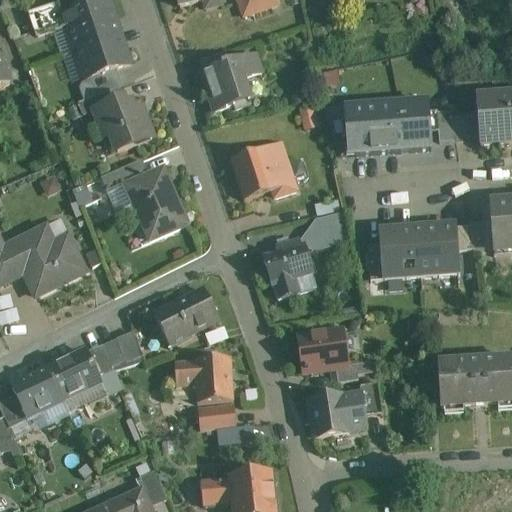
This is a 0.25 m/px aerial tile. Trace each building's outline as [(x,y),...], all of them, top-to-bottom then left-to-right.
[(221,0),(178,0),(180,10),(212,2),(213,7),(223,5),(221,0)] [(275,0),(237,0),(244,19),(253,16),(278,8),(275,0)] [(109,3),(63,19),(67,30),(75,55),(121,40),(109,3)] [(59,8),(31,17),(38,40),(67,30),(63,19),(59,8)] [(278,8),(253,16),(258,31),(283,23),(278,8)] [(121,40),(75,55),(85,83),(116,73),(130,68),(121,40)] [(229,65),(226,55),(201,63),(204,73),(229,65)] [(204,73),(202,74),(216,116),(233,110),(234,112),(252,107),(244,84),(262,78),(255,56),(229,65),(204,73)] [(0,63),(0,92),(10,88),(0,63)] [(122,90),(116,73),(85,83),(84,84),(90,102),(122,90)] [(90,102),(79,106),(84,120),(96,115),(95,114),(122,103),(123,105),(128,103),(123,90),(90,102)] [(511,97),(477,100),(478,118),(480,143),(480,148),(511,146),(511,97)] [(134,106),(124,109),(123,105),(122,103),(95,114),(96,115),(102,132),(108,130),(118,156),(153,142),(141,112),(137,114),(134,106)] [(428,106),(345,112),(348,159),(431,153),(428,106)] [(319,107),(299,112),(304,133),(319,129),(316,117),(321,116),(319,107)] [(478,118),(451,120),(455,145),(480,143),(478,118)] [(277,149),(232,163),(238,184),(284,169),(277,149)] [(143,164),(102,181),(108,195),(126,188),(149,179),(143,164)] [(284,169),(238,184),(244,203),(273,194),(275,201),(296,194),(287,168),(284,169)] [(149,179),(126,188),(127,191),(133,188),(140,205),(134,208),(150,245),(187,228),(164,173),(149,179)] [(86,189),(73,194),(78,207),(91,201),(86,189)] [(336,204),(314,208),(317,219),(339,215),(336,204)] [(511,205),(490,207),(494,255),(511,253),(511,205)] [(336,220),(314,224),(316,235),(339,231),(336,220)] [(60,225),(5,253),(0,243),(0,287),(1,290),(15,283),(11,276),(24,270),(39,300),(85,277),(60,225)] [(487,225),(469,227),(470,229),(474,253),(474,257),(489,256),(487,225)] [(470,229),(457,231),(459,255),(474,253),(470,229)] [(457,231),(379,237),(380,249),(383,284),(460,278),(459,255),(457,231)] [(298,246),(277,252),(279,258),(264,263),(272,289),(274,288),(279,303),(299,297),(295,282),(313,277),(305,251),(300,253),(298,246)] [(383,284),(380,249),(368,250),(371,285),(383,284)] [(205,293),(155,319),(165,340),(186,329),(190,338),(219,323),(205,293)] [(420,318),(409,319),(410,333),(421,333),(420,318)] [(343,335),(311,340),(313,350),(300,352),(304,377),(336,373),(348,371),(348,370),(343,335)] [(134,336),(116,343),(117,344),(125,365),(126,367),(143,360),(134,336)] [(117,344),(103,350),(112,370),(125,365),(117,344)] [(112,370),(103,350),(91,355),(103,380),(114,375),(112,370)] [(85,355),(49,373),(64,405),(79,397),(85,410),(106,400),(85,355)] [(231,362),(195,365),(195,367),(176,368),(177,393),(196,392),(197,408),(234,406),(231,362)] [(511,362),(438,367),(441,415),(511,410),(511,362)] [(371,366),(348,370),(348,371),(336,373),(338,387),(359,384),(358,379),(373,377),(371,366)] [(49,373),(13,391),(18,401),(28,422),(42,415),(49,431),(72,421),(64,405),(49,373)] [(121,393),(114,375),(103,380),(110,398),(121,393)] [(379,388),(360,391),(361,398),(362,398),(365,415),(382,412),(379,388)] [(344,398),(309,404),(315,443),(350,438),(349,436),(368,433),(365,415),(362,398),(361,398),(344,401),(344,398)] [(18,401),(0,408),(0,414),(4,424),(8,432),(28,422),(18,401)] [(233,410),(200,414),(202,436),(235,432),(233,410)] [(8,432),(4,424),(0,426),(0,455),(17,451),(8,432)] [(94,471),(86,465),(78,475),(86,481),(94,471)] [(156,478),(136,487),(140,496),(143,494),(150,511),(167,505),(156,478)] [(274,511),(272,478),(230,482),(232,509),(232,511),(274,511)] [(230,484),(202,486),(205,511),(232,509),(230,484)] [(140,496),(101,511),(150,511),(143,494),(140,496)]
